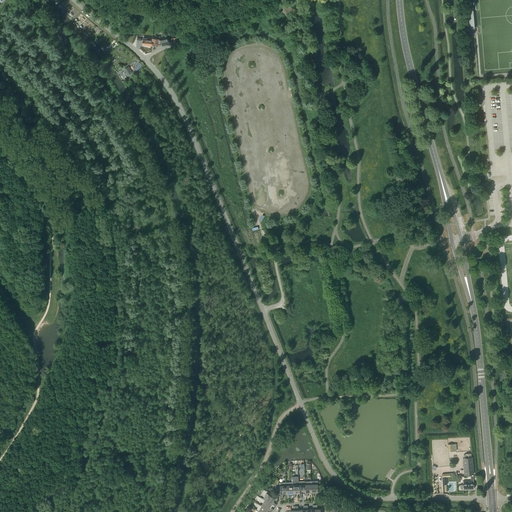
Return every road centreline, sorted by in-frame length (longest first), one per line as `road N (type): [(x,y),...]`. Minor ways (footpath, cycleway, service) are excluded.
road 1 (unclassified): [(489,498),(381,498),(333,474),(179,106),(144,58),(74,0)]
road 2 (tertiary): [(444,190),(399,0)]
road 3 (tertiary): [(489,463),(468,290)]
